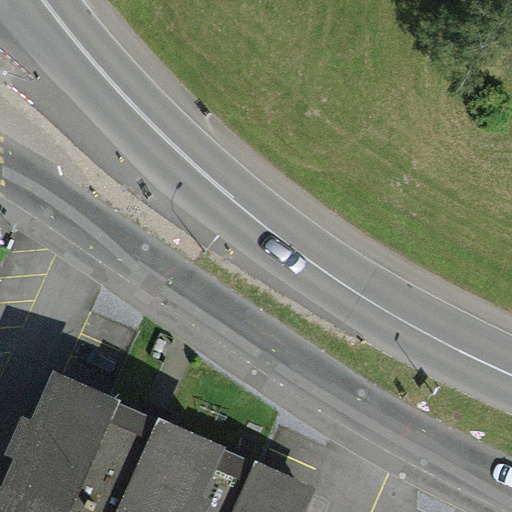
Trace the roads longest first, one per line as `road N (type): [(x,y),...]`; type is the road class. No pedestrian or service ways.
road 1 (residential): [(511,484),(413,436),(281,354),(53,203),(0,156)]
road 2 (primary): [(511,369),(409,327),(235,209),(92,67)]
